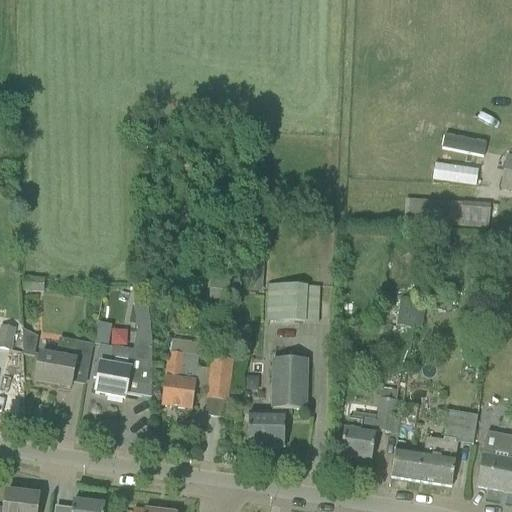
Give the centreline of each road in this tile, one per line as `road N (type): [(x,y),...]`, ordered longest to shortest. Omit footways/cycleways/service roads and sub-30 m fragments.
road 1 (residential): [(228,481),(0,442)]
road 2 (residential): [(415,511),(228,481)]
